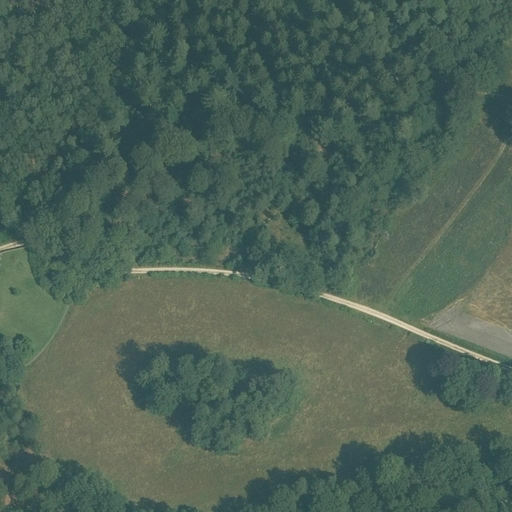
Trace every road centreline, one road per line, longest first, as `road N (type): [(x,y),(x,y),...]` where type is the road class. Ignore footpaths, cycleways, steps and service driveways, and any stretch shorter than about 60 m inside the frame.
road 1 (track): [(511,370),(295,285),(223,273),(98,271),(40,248),(0,251)]
road 2 (unknown): [(400,0),(437,82),(511,98)]
